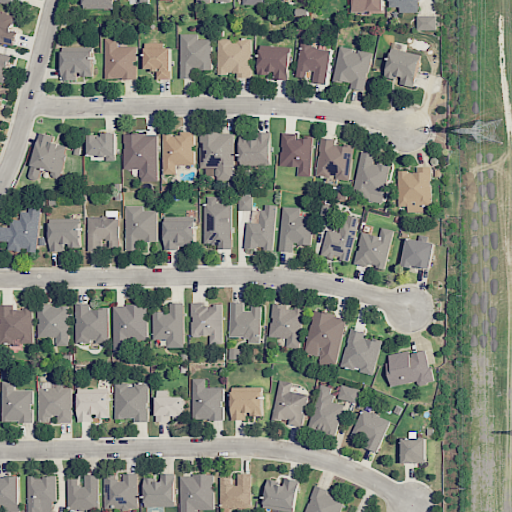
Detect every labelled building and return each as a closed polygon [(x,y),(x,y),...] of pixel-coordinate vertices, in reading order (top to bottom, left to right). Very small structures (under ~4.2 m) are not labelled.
[(115,8),(114,0),(84,0),(84,9),(115,8)] [(350,0),(351,12),(381,11),(381,0),(350,0)] [(418,0),(388,0),(388,7),(399,7),(399,12),(418,12),(418,0)] [(0,41),(14,44),(16,32),(12,31),(15,14),(0,10),(0,41)] [(436,15),(417,16),(417,30),(436,30),(436,15)] [(211,69),(211,39),(197,39),(197,34),(180,34),(181,78),(194,78),(194,69),(211,69)] [(136,78),(136,46),(118,46),(117,37),(104,38),(105,79),(136,78)] [(250,78),(251,39),(217,38),(217,73),(233,73),(233,78),(250,78)] [(325,84),(330,49),(311,47),(312,41),(300,40),(296,76),(310,78),(310,82),(325,84)] [(413,87),(420,54),(405,51),(406,45),(392,42),(385,75),(401,79),(400,84),(413,87)] [(92,75),(91,47),(61,48),(62,80),(76,80),(76,75),(92,75)] [(144,48),(145,70),(156,69),(157,79),(171,78),(170,47),(144,48)] [(333,80),(351,83),(350,88),(364,90),(371,52),(339,47),(333,80)] [(258,73),(273,73),(273,79),(288,79),(289,51),(258,50),(258,73)] [(0,81),(4,82),(10,54),(0,51),(0,81)] [(67,146),(50,141),(52,135),(40,132),(28,178),(38,180),(41,168),(52,171),(51,176),(59,178),(67,146)] [(233,132),(199,133),(200,168),(215,167),(216,180),(234,180),(233,132)] [(280,165),(298,166),(297,176),(311,176),(312,137),(296,136),(296,133),(282,132),(280,165)] [(116,133),(89,134),(89,155),(116,155),(116,133)] [(124,169),(139,169),(139,181),(157,181),(157,133),(123,134),(124,169)] [(162,133),(163,173),(176,173),(176,165),(194,164),(194,133),(162,133)] [(239,134),(240,165),(271,164),(270,133),(239,134)] [(353,145),(334,144),(335,139),(320,137),(316,176),(349,179),(353,145)] [(390,166),(373,163),(374,154),(361,151),(352,196),(383,202),(390,166)] [(398,171),(397,205),(431,206),(432,167),(413,167),(413,171),(398,171)] [(231,249),(231,203),(216,203),(216,196),(204,197),(204,244),(217,244),(217,249),(231,249)] [(252,196),(239,196),(239,210),(252,210),(252,196)] [(246,222),(245,248),(274,249),(275,205),(261,204),(260,222),(246,222)] [(125,206),(126,250),(139,250),(139,242),(157,241),(156,210),(143,211),(143,205),(125,206)] [(37,252),(40,207),(29,206),(28,212),(21,211),(20,219),(11,219),(10,227),(0,226),(0,240),(9,241),(9,250),(37,252)] [(312,217),(299,216),(300,207),(282,206),(279,251),(293,252),(293,243),(310,245),(312,217)] [(119,248),(118,210),(106,211),(106,216),(87,216),(88,249),(119,248)] [(326,230),(321,255),(350,260),(357,217),(343,214),(340,232),(326,230)] [(163,217),(164,248),(194,247),(194,216),(163,217)] [(50,251),(64,251),(64,246),(80,246),(79,222),(49,223),(50,251)] [(384,269),(393,230),(381,227),(379,236),(362,232),(354,262),(384,269)] [(432,269),(434,241),(405,239),(403,266),(432,269)] [(261,306),(246,306),(246,302),(230,302),(229,338),(260,339),(261,306)] [(152,312),(153,339),(166,339),(166,348),(184,347),(183,303),(170,303),(170,311),(152,312)] [(222,343),(221,303),(190,304),(191,336),(209,336),(210,344),(222,343)] [(270,336),(287,338),(286,347),(299,348),(302,309),(280,307),(280,304),(272,303),(270,336)] [(32,308),(12,308),(12,305),(0,304),(0,343),(32,344),(32,308)] [(108,343),(108,308),(90,309),(90,304),(75,304),(75,342),(95,342),(95,343),(108,343)] [(113,305),(114,352),(133,351),(133,340),(147,340),(146,304),(113,305)] [(55,337),(55,346),(68,346),(68,305),(37,305),(38,337),(55,337)] [(344,316),(312,311),(305,354),(320,356),(318,366),(336,369),(344,316)] [(381,341),(363,337),(364,332),(350,328),(340,366),(373,374),(381,341)] [(417,381),(418,385),(433,382),(427,348),(386,356),(391,386),(417,381)] [(192,419),(224,419),(223,387),(205,387),(205,378),(192,378),(192,419)] [(273,419),(288,421),(288,424),(303,426),(307,394),(290,392),(292,382),(278,380),(273,419)] [(32,421),(32,389),(14,390),(13,381),(0,381),(1,422),(32,421)] [(71,422),(71,387),(63,387),(63,382),(38,382),(38,422),(50,422),(50,415),(57,415),(57,422),(71,422)] [(147,383),(127,384),(127,383),(114,383),(115,419),(134,418),(134,422),(148,421),(147,383)] [(343,404),(330,401),(333,387),(319,384),(308,428),(336,435),(343,404)] [(360,389),(341,384),(337,398),(356,403),(360,389)] [(262,387),(231,387),(232,420),(246,420),(246,415),(262,415),(262,387)] [(108,417),(107,388),(77,389),(78,422),(92,421),(92,417),(108,417)] [(183,396),(155,396),(156,422),(169,421),(169,416),(183,416),(183,396)] [(377,452),(390,420),(361,409),(351,436),(367,442),(364,447),(377,452)] [(425,437),(401,438),(402,463),(426,462),(425,437)] [(104,475),(103,509),(137,509),(137,473),(120,473),(120,475),(104,475)] [(144,479),(145,507),(175,506),(174,473),(161,474),(161,479),(144,479)] [(179,475),(180,511),(197,511),(198,510),(214,509),(213,474),(179,475)] [(251,508),(251,474),(238,474),(238,484),(230,484),(230,477),(220,478),(220,508),(251,508)] [(67,479),(68,509),(98,509),(97,475),(81,475),(81,479),(67,479)] [(0,476),(0,505),(5,506),(6,511),(20,511),(19,476),(0,476)] [(27,511),(54,511),(54,476),(27,476),(27,511)] [(293,511),(299,480),(284,478),(284,482),(267,480),(263,508),(293,511)] [(304,511),(339,511),(344,497),(313,487),(304,511)]
